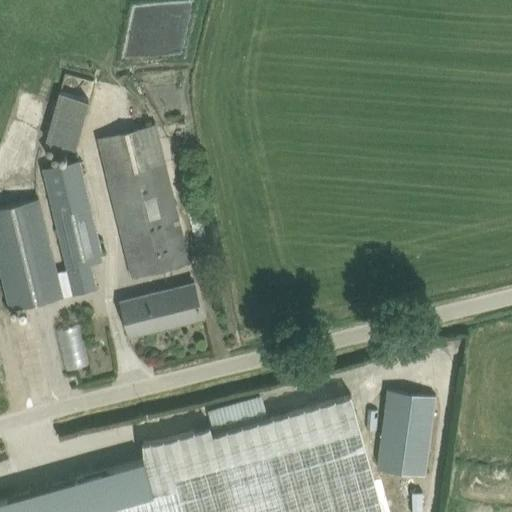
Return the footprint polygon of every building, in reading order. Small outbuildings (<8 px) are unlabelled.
[(50,82),(34,135),(65,144),(81,91),(50,82)] [(186,261),(154,120),(91,134),(122,275),(186,261)] [(81,164),(48,170),(71,285),(92,281),(88,263),(101,260),(81,164)] [(35,208),(0,215),(0,280),(8,316),(56,305),(35,208)] [(208,325),(196,276),(112,296),(124,345),(208,325)] [(43,326),(57,359),(71,353),(57,320),(43,326)] [(16,385),(33,380),(21,334),(4,338),(16,385)] [(433,388),(387,383),(378,460),(424,466),(433,388)] [(386,511),(352,389),(143,448),(146,461),(154,488),(68,511),(386,511)] [(0,501),(0,511),(68,511),(154,488),(146,461),(0,501)] [(404,480),(402,505),(414,505),(415,480),(404,480)]
